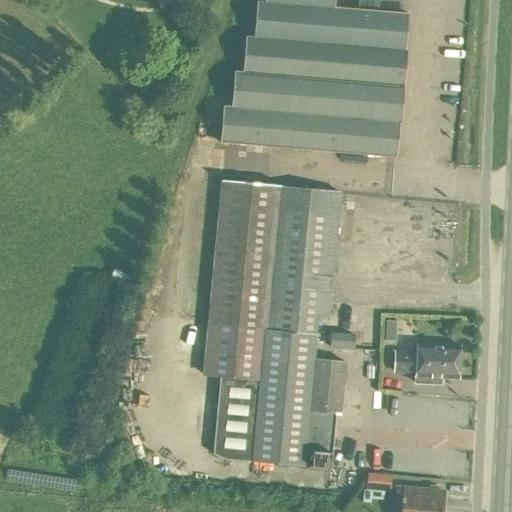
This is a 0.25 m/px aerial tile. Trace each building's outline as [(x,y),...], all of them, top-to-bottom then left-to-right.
[(398,123),(406,15),(396,14),(397,0),(357,0),(356,10),(332,8),(332,0),(264,0),(264,3),(256,1),(253,38),(245,37),(242,73),(233,72),(230,109),(222,108),(220,142),(394,157),(397,123),(398,123)] [(311,385),(314,353),(317,318),(326,319),(336,213),(277,207),(279,187),(220,182),(202,375),(221,377),(213,453),(225,458),(330,468),(338,388),(311,385)] [(395,341),(396,321),(385,321),(384,341),(395,341)] [(353,348),(354,335),(331,333),(330,347),(353,348)] [(459,381),(460,346),(416,344),(415,352),(393,350),(392,373),(414,374),(414,378),(459,381)] [(164,416),(164,393),(137,393),(136,415),(164,416)] [(390,492),(391,474),(366,472),(365,490),(390,492)] [(440,511),(442,491),(395,486),(392,511),(440,511)]
